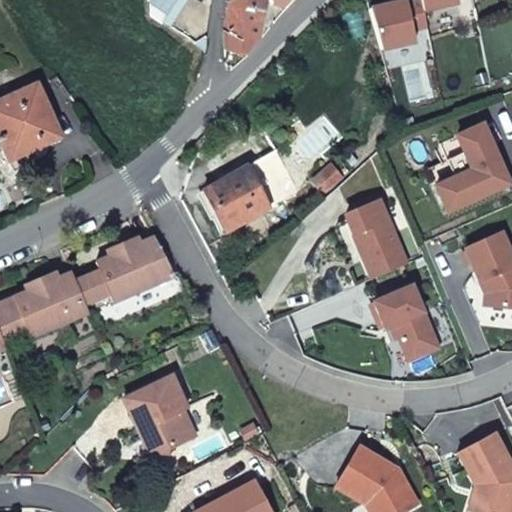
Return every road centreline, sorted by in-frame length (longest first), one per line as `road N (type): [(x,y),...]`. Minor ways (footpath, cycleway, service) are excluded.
road 1 (residential): [(149,176),(262,350),(304,378),(409,401),(511,373)]
road 2 (residential): [(195,123),(324,0)]
road 3 (residential): [(0,246),(149,176)]
road 4 (residential): [(195,123),(218,0)]
